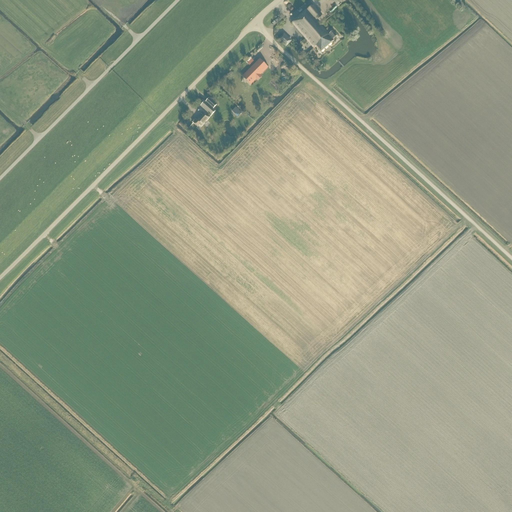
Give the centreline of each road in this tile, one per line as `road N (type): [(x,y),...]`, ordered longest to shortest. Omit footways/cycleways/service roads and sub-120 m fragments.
road 1 (unclassified): [(0,278),(253,24)]
road 2 (unclassified): [(511,258),(253,24)]
